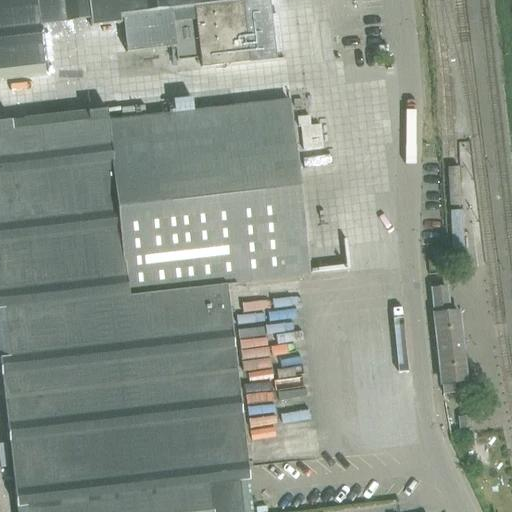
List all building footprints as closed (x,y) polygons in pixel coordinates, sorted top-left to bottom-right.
[(0,0),(0,80),(46,75),(36,0),(0,0)] [(87,0),(91,28),(120,25),(119,16),(122,16),(126,53),(175,47),(177,62),(200,59),(201,68),(274,60),(273,54),(281,53),(277,17),(270,17),(268,0),(87,0)] [(0,122),(0,370),(16,511),(251,511),(225,286),(308,276),(288,101),(108,122),(106,110),(0,122)] [(443,265),(442,251),(432,251),(433,265),(443,265)] [(449,314),(446,289),(431,290),(434,315),(435,328),(434,328),(439,372),(440,372),(441,384),(442,384),(443,395),(460,393),(458,382),(465,382),(464,369),(465,369),(460,325),(459,325),(458,313),(449,314)] [(279,296),(234,305),(237,317),(281,309),(279,296)] [(246,364),(270,359),(264,327),(241,331),(246,364)] [(459,417),(461,427),(470,426),(469,415),(459,417)]
